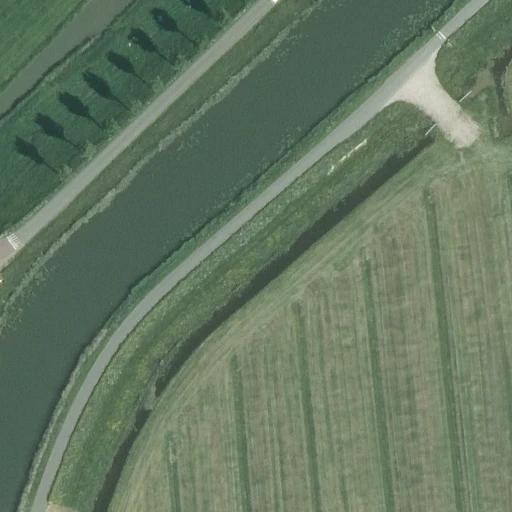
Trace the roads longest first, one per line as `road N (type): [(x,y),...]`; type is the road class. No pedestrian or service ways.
road 1 (unclassified): [(38,511),(85,396),(129,328),(482,0)]
road 2 (unclassified): [(0,248),(276,0)]
